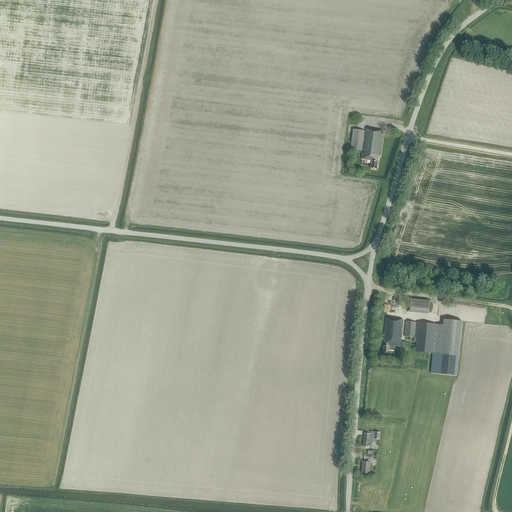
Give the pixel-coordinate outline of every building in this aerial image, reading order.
[(362,151),(364,131),(353,129),(350,149),(362,151)] [(380,156),(383,131),(366,129),(361,159),(372,161),(371,169),(377,169),(379,155),(380,156)] [(428,312),(429,304),(430,301),(410,299),(409,310),(428,312)] [(463,308),(462,321),(461,331),(486,333),(488,310),(463,308)] [(400,347),(403,320),(386,318),(384,340),(383,353),(389,353),(389,350),(394,351),(395,346),(400,347)] [(456,375),(461,321),(444,320),(443,325),(418,323),(415,352),(433,353),(431,373),(456,375)] [(414,337),(416,322),(406,322),(404,337),(414,337)] [(371,449),(372,436),(370,436),(370,434),(364,434),(363,447),(368,447),(368,448),(371,449)] [(373,455),(367,455),(365,455),(364,459),(369,460),(368,462),(363,461),(361,473),(369,473),(371,462),(370,462),(371,460),(372,460),(373,455)]
